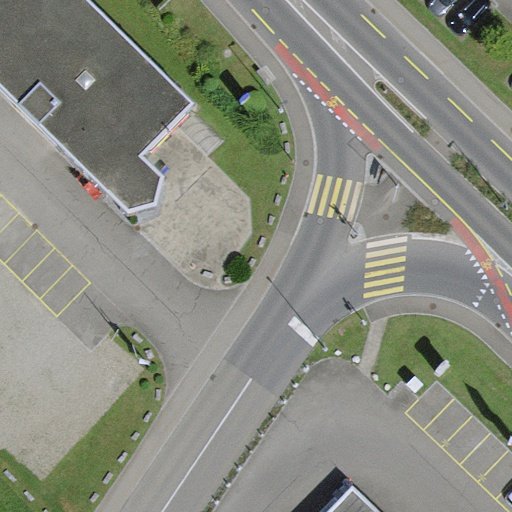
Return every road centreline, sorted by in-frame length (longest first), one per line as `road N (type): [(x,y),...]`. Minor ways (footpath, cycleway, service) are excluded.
road 1 (residential): [(334,38),(342,157),(300,308)]
road 2 (residential): [(162,511),(300,308)]
road 3 (residential): [(300,308),(348,276),(426,265),(459,271),(511,303)]
road 4 (primary): [(370,75),(443,180),(511,245)]
road 5 (primary): [(511,173),(478,142),(370,75)]
